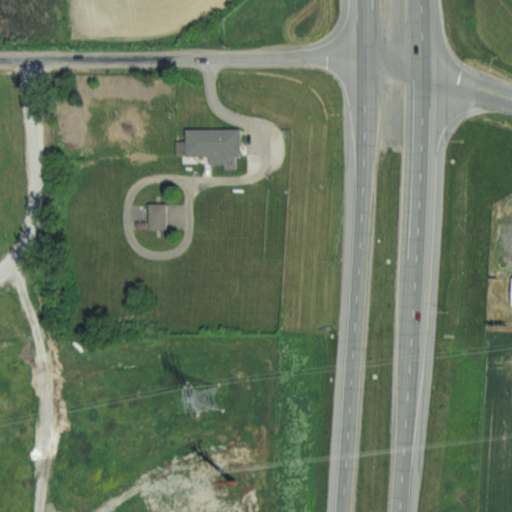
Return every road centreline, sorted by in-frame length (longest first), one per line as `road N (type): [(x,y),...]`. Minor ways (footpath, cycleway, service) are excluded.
road 1 (trunk): [(364,59),(340,511)]
road 2 (trunk): [(398,511),(422,70)]
road 3 (residential): [(0,61),(364,59)]
